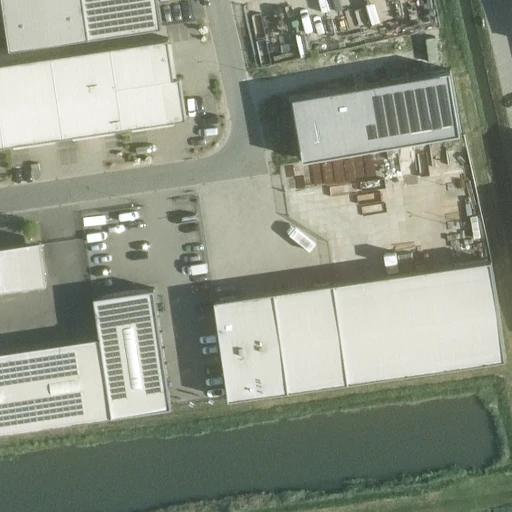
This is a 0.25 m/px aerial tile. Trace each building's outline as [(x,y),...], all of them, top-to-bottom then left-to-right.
[(3,0),(10,49),(162,26),(158,2),(159,2),(159,1),(158,1),(157,0),(3,0)] [(0,145),(187,118),(180,77),(174,78),(169,38),(0,63),(0,145)] [(450,70),(411,76),(422,139),(461,133),(450,70)] [(411,76),(372,83),(382,146),(422,139),(411,76)] [(372,83),(293,97),(304,160),(382,146),(372,83)] [(216,198),(205,199),(207,222),(218,220),(216,198)] [(0,290),(47,284),(41,241),(0,246),(0,290)] [(491,262),(337,285),(351,382),(507,360),(492,262),(491,262)] [(337,285),(257,296),(271,394),(351,382),(337,285)] [(95,297),(100,336),(112,417),(172,408),(155,288),(95,297)] [(257,296),(216,302),(230,400),(271,394),(257,296)] [(0,351),(0,432),(112,417),(100,336),(0,351)]
